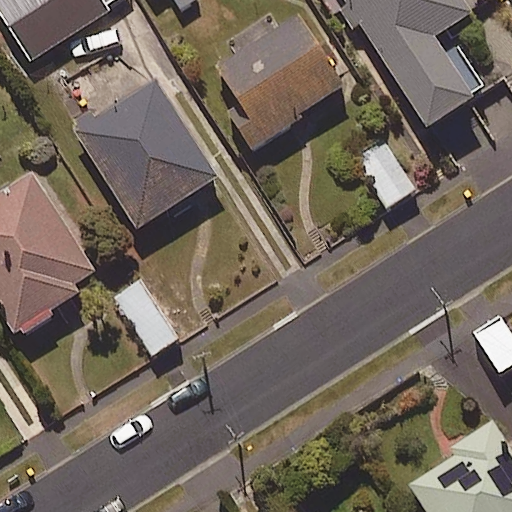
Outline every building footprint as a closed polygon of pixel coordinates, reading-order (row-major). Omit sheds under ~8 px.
[(0,0),(0,10),(29,59),(125,0),(0,0)] [(169,0),(178,14),(199,1),(198,0),(169,0)] [(471,15),(461,0),(339,0),(426,131),(484,92),(458,52),(446,60),(433,41),(471,15)] [(345,96),(298,16),(209,68),(256,148),(345,96)] [(216,182),(156,84),(72,134),(133,233),(216,182)] [(415,192),(384,144),(356,162),(387,210),(415,192)] [(99,283),(30,177),(0,196),(0,313),(16,338),(99,283)] [(178,340),(136,284),(110,303),(153,359),(178,340)] [(511,368),(511,341),(501,323),(475,338),(498,377),(511,368)] [(511,511),(511,457),(492,425),(445,454),(449,461),(408,486),(424,511),(511,511)]
